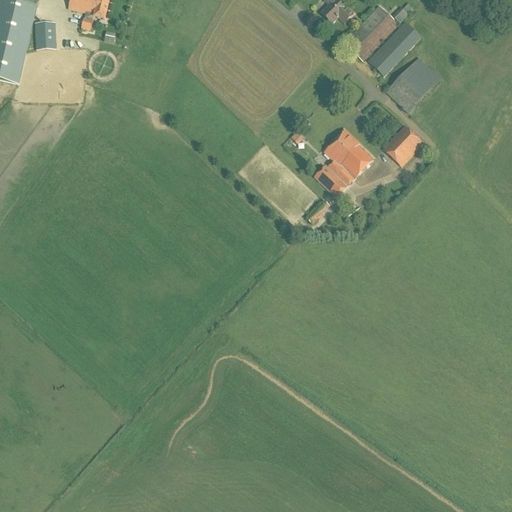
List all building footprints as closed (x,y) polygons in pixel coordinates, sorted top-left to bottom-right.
[(0,0),(29,6),(37,8),(38,0),(0,0)] [(82,31),(90,33),(94,19),(105,22),(109,0),(70,0),(68,11),(86,15),(85,21),(84,21),(82,31)] [(338,20),(345,27),(355,17),(348,10),(346,12),(336,2),(337,0),(321,0),(329,8),(321,16),(332,26),(338,20)] [(344,46),(363,64),(398,27),(379,9),(344,46)] [(393,18),(400,25),(409,16),(402,9),(393,18)] [(405,24),(367,64),(384,79),(421,40),(405,24)] [(35,26),(37,53),(56,52),(55,25),(35,26)] [(113,45),(114,37),(107,35),(105,43),(113,45)] [(386,95),(409,116),(426,97),(405,76),(386,95)] [(383,152),(401,169),(423,146),(405,129),(383,152)] [(314,180),(336,201),(373,162),(358,148),(360,146),(346,133),(325,155),(337,166),(331,173),(326,168),(314,180)] [(296,145),(303,138),(298,134),(291,140),(296,145)] [(305,220),(312,227),(330,208),(323,202),(305,220)]
